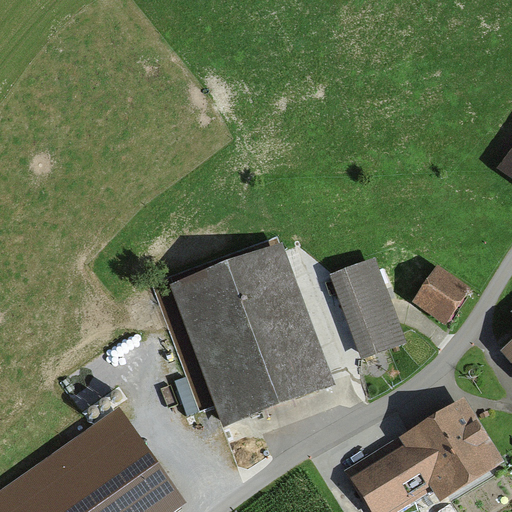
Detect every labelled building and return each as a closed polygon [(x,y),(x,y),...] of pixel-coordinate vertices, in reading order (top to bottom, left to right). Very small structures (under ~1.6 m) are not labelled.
[(290,254),(181,293),(229,429),(339,390),(290,254)] [(375,261),(330,278),(361,363),(406,347),(375,261)] [(470,295),(439,270),(412,305),(443,329),(470,295)] [(504,471),(464,402),(398,441),(404,452),(351,483),(367,511),(403,511),(430,496),(438,510),(504,471)] [(119,410),(0,493),(0,511),(178,511),(187,506),(119,410)]
